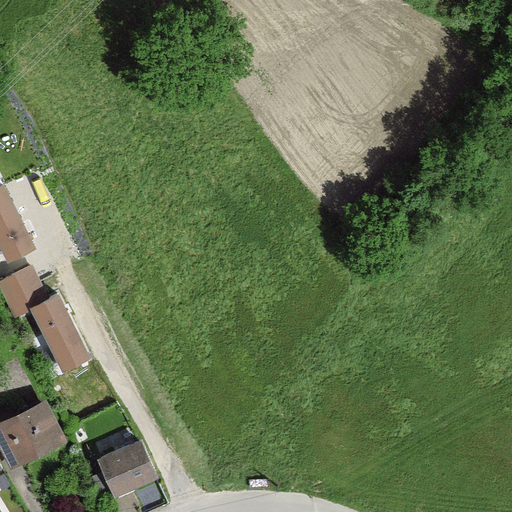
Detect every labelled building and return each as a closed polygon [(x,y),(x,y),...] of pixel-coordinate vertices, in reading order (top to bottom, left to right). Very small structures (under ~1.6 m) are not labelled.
[(31,244),(3,186),(0,187),(0,234),(10,254),(31,244)] [(37,308),(49,302),(31,267),(2,281),(17,311),(34,303),(37,308)] [(87,352),(59,297),(49,302),(37,308),(65,364),(87,352)] [(8,422),(25,454),(27,454),(65,435),(65,432),(48,401),(8,422)] [(103,457),(119,491),(156,474),(140,440),(103,457)]
